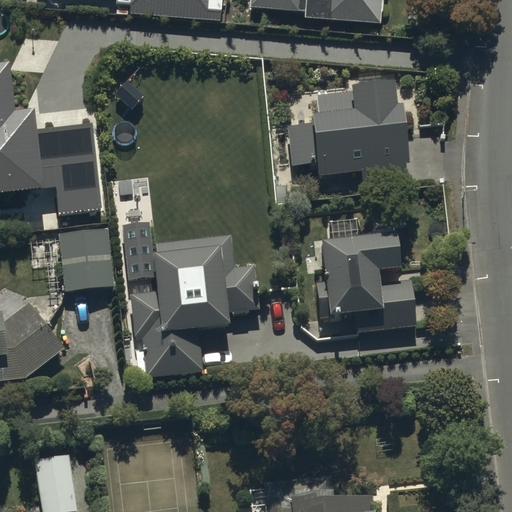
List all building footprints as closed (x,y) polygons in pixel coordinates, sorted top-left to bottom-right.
[(132,0),(132,18),(217,24),(218,0),(132,0)] [(249,0),(248,14),(303,18),(303,26),(379,31),(381,0),(249,0)] [(361,98),(313,102),(316,128),(285,131),(289,174),(313,171),(314,183),(359,178),(360,193),(407,188),(400,117),(393,118),(390,93),(385,93),(384,84),(359,86),(361,98)] [(0,236),(4,234),(0,228),(0,224),(14,216),(0,193),(0,236)] [(109,234),(56,239),(62,299),(115,294),(109,234)] [(228,243),(154,250),(156,268),(150,269),(153,299),(130,301),(134,346),(140,346),(141,359),(135,360),(137,379),(143,378),(144,384),(200,378),(196,340),(226,336),(225,321),(258,317),(254,274),(231,276),(228,243)] [(394,244),(319,253),(323,289),(315,290),(320,329),(352,326),(353,338),(415,332),(410,287),(399,289),(394,244)] [(0,387),(24,386),(62,355),(26,311),(0,331),(0,387)] [(73,511),(64,462),(32,468),(39,511),(73,511)] [(262,487),(264,511),(371,511),(371,507),(331,511),(328,480),(262,487)]
